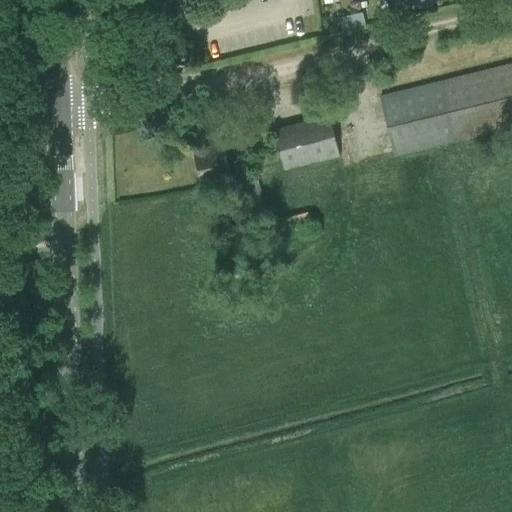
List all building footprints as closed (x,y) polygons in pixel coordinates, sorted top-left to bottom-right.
[(365,0),(357,3),(364,20),(385,14),(379,0),(365,0)] [(409,0),(411,9),(434,6),(433,0),(409,0)] [(511,64),(380,97),(385,116),(395,156),(511,127),(511,64)] [(315,98),(318,111),(339,106),(336,92),(315,98)] [(274,131),(283,169),(339,156),(330,117),(274,131)] [(214,186),(231,182),(222,143),(201,149),(202,152),(194,154),(201,185),(213,182),(214,186)] [(231,182),(243,230),(268,224),(271,237),(311,228),(307,213),(268,222),(257,176),(231,182)]
